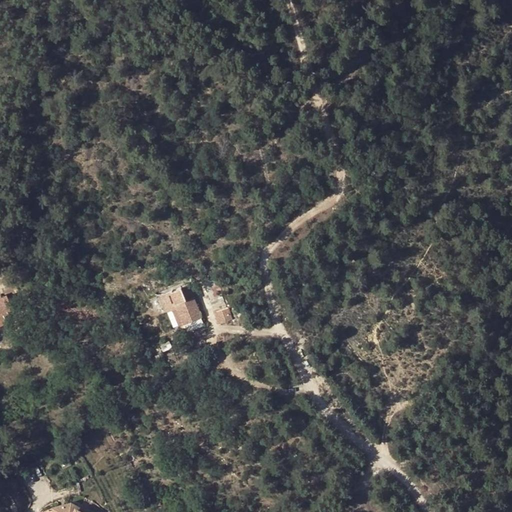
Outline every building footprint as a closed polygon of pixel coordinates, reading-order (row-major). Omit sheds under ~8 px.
[(193,294),(175,301),(183,322),(201,315),(193,294)] [(219,296),(211,299),(214,309),(223,306),(219,296)] [(169,312),(174,327),(180,325),(174,310),(169,312)] [(201,315),(183,322),(185,327),(204,320),(201,315)] [(71,501),(52,507),(53,511),(85,511),(78,508),(74,509),(71,501)] [(90,511),(71,501),(74,509),(78,508),(85,511),(90,511)]
